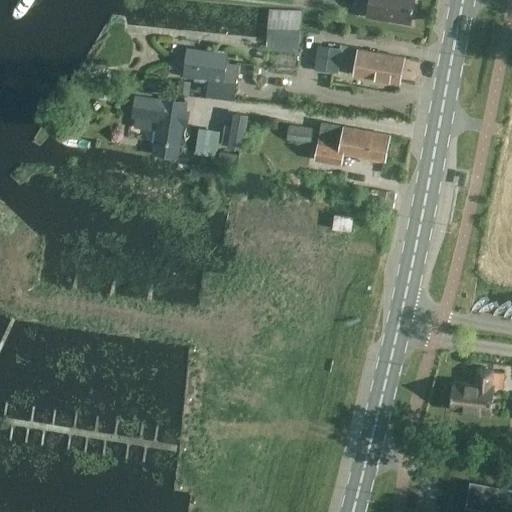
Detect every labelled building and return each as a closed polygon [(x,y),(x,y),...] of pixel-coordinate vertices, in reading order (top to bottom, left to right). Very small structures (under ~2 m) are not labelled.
[(367,0),(365,15),(408,23),(412,0),(367,0)] [(267,10),(265,28),(299,32),(301,11),(267,10)] [(264,44),(298,47),(299,32),(265,28),(264,44)] [(314,69),(327,71),(331,48),(317,46),(314,69)] [(206,97),(233,100),(238,64),(226,62),(227,52),(187,47),(183,77),(208,80),(206,97)] [(334,72),(338,49),(331,48),(327,71),(334,72)] [(402,57),(357,49),(355,60),(361,62),(358,76),(398,83),(402,57)] [(219,122),(222,100),(185,94),(182,116),(219,122)] [(135,97),(133,113),(159,117),(157,131),(151,130),(149,141),(175,145),(181,103),(162,100),(161,102),(135,97)] [(233,111),(227,147),(242,149),(248,113),(233,111)] [(388,135),(321,122),(314,158),(339,163),(341,153),(383,160),(388,135)] [(287,125),(284,140),(310,143),(312,128),(287,125)] [(190,153),(208,153),(209,130),(191,130),(190,153)] [(378,168),(377,181),(391,182),(392,169),(378,168)] [(393,194),(378,191),(369,189),(369,192),(362,191),(359,206),(389,212),(393,194)] [(351,217),(334,215),(332,227),(349,230),(351,217)] [(477,369),(475,385),(453,382),(450,408),(491,412),(494,383),(491,382),(492,370),(477,369)] [(252,385),(251,401),(292,404),(293,389),(252,385)] [(511,511),(511,487),(469,480),(465,507),(494,511),(511,511)]
